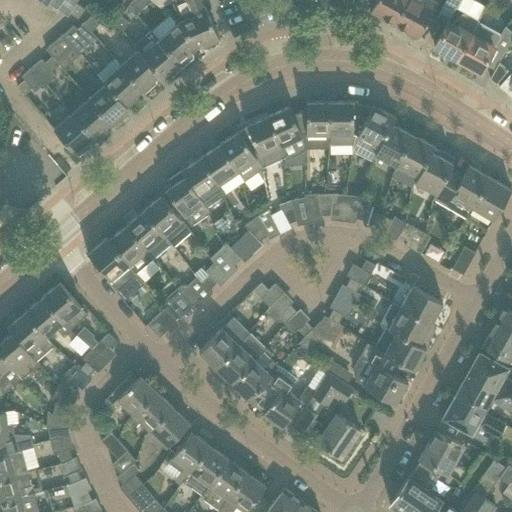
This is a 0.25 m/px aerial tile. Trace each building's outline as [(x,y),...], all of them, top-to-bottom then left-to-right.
[(37,0),(46,6),(49,3),(57,9),(62,0),(37,0)] [(84,9),(72,0),(62,0),(57,9),(67,16),(69,12),(77,18),(84,9)] [(136,14),(142,6),(132,0),(131,0),(126,8),(136,14)] [(205,8),(201,0),(149,0),(159,7),(175,0),(182,17),(183,18),(205,8)] [(394,24),(407,0),(375,0),(370,11),(394,24)] [(418,37),(437,3),(431,0),(423,0),(422,3),(416,0),(407,0),(394,24),(418,37)] [(450,18),(459,0),(445,0),(439,12),(450,18)] [(219,40),(205,8),(183,18),(182,17),(180,19),(175,22),(170,16),(151,31),(157,38),(179,63),(178,64),(181,67),(193,57),(193,54),(192,52),(196,48),(202,45),(204,49),(218,44),(219,40)] [(457,59),(477,22),(479,20),(463,12),(451,23),(448,21),(434,46),(457,59)] [(91,16),(84,22),(91,30),(98,24),(91,16)] [(113,24),(121,30),(127,22),(119,16),(113,24)] [(98,38),(91,30),(84,22),(76,28),(73,25),(63,33),(80,53),(98,38)] [(511,37),(511,31),(506,26),(501,34),(477,22),(457,59),(480,71),(485,61),(495,67),(498,62),(505,50),(511,37)] [(80,53),(63,33),(45,49),(51,56),(58,64),(59,63),(63,68),(80,53)] [(179,63),(157,38),(141,52),(140,53),(158,75),(164,82),(176,72),(176,69),(174,67),(178,64),(179,63)] [(158,75),(140,53),(141,52),(138,49),(119,64),(141,89),(140,90),(144,93),(155,83),(156,80),(154,78),(158,75)] [(51,70),(58,64),(51,56),(44,62),(41,59),(31,67),(44,82),(55,74),(51,70)] [(141,89),(119,64),(114,58),(97,73),(103,79),(102,80),(105,84),(106,83),(127,107),(138,98),(138,95),(137,93),(140,90),(141,89)] [(495,83),(507,70),(498,62),(495,67),(489,78),(495,83)] [(44,82),(31,67),(21,76),(24,79),(17,86),(24,94),(31,88),(34,91),(44,82)] [(511,70),(498,86),(511,97),(511,70)] [(127,107),(106,83),(105,84),(88,98),(109,123),(113,126),(124,117),(124,113),(123,111),(127,107)] [(109,123),(88,98),(71,113),(92,138),(95,141),(106,132),(107,128),(105,126),(109,123)] [(328,133),(328,101),(306,101),(306,110),(292,114),(301,133),(328,133)] [(354,135),(362,104),(352,102),(352,101),(328,101),(328,133),(330,133),(330,145),(352,145),(354,135)] [(375,155),(391,123),(394,116),(372,105),(371,106),(362,104),(354,135),(352,145),(351,150),(372,160),(375,155)] [(301,133),(292,114),(289,106),(266,116),(280,146),(286,159),(304,151),(303,142),(301,137),(302,136),(301,133)] [(92,138),(71,113),(53,128),(77,156),(89,146),(89,143),(88,141),(92,138)] [(280,146),(266,116),(246,125),(246,126),(242,129),(260,163),(272,158),(269,151),(280,146)] [(396,166),(412,134),(391,123),(375,155),(396,166)] [(260,163),(242,129),(238,132),(238,131),(218,144),(237,171),(244,181),(264,168),(260,163)] [(431,151),(432,148),(434,145),(412,134),(396,166),(418,177),(431,151)] [(237,171),(218,144),(199,157),(218,184),(237,171)] [(445,175),(452,162),(455,157),(439,149),(438,151),(432,148),(431,151),(418,177),(415,183),(436,193),(445,175)] [(225,195),(218,184),(199,157),(180,170),(181,171),(199,198),(206,208),(225,195)] [(465,218),(472,206),(489,177),(468,164),(457,182),(445,175),(436,193),(433,199),(465,218)] [(206,208),(199,198),(181,171),(168,179),(171,184),(165,189),(184,216),(191,225),(196,221),(209,212),(206,208)] [(493,219),(507,196),(511,189),(489,177),(472,206),(493,219)] [(330,215),(331,203),(319,203),(317,193),(306,194),(306,197),(305,197),(305,202),(309,222),(321,220),(321,215),(330,215)] [(331,203),(332,193),(317,193),(319,203),(331,203)] [(191,231),(182,219),(160,195),(143,210),(164,234),(171,242),(173,245),(191,231)] [(372,199),(358,195),(357,201),(357,207),(368,211),(372,199)] [(305,202),(305,197),(298,198),(292,199),(294,208),(283,213),(288,223),(296,220),(297,225),(309,222),(305,202)] [(288,223),(283,213),(294,208),(292,199),(289,200),(283,202),(278,204),(281,209),(270,214),(270,215),(280,233),(291,227),(288,223)] [(280,233),(270,215),(270,214),(268,207),(268,208),(266,205),(253,213),(256,216),(259,219),(262,225),(251,232),(259,241),(267,236),(269,239),(280,233)] [(383,215),(381,215),(368,211),(357,207),(356,218),(364,220),(363,225),(376,229),(378,224),(383,215)] [(164,234),(143,210),(126,225),(154,257),(171,242),(164,234)] [(395,240),(398,236),(406,222),(395,215),(393,218),(381,214),(381,215),(383,215),(378,224),(386,229),(384,233),(395,240)] [(259,241),(251,232),(262,225),(259,219),(256,216),(245,225),(248,229),(239,238),(253,253),(263,244),(259,241)] [(415,251),(425,233),(406,222),(398,236),(406,241),(404,245),(415,251)] [(154,257),(126,225),(108,239),(130,264),(135,272),(136,271),(137,272),(154,257)] [(130,264),(108,239),(106,236),(87,253),(108,277),(105,280),(114,290),(135,272),(130,264)] [(239,238),(229,247),(233,250),(226,257),(233,265),(241,258),(244,262),(253,253),(239,238)] [(233,250),(229,247),(225,242),(210,258),(214,262),(214,263),(215,264),(228,277),(237,269),(233,265),(226,257),(233,250)] [(462,274),(475,252),(463,246),(451,268),(462,274)] [(364,285),(375,265),(365,259),(361,268),(352,264),(346,275),(350,277),(359,282),(364,285)] [(215,264),(214,263),(204,271),(208,275),(201,281),(201,282),(208,290),(215,283),(218,286),(228,277),(215,264)] [(212,293),(208,290),(201,282),(201,281),(197,276),(188,285),(181,285),(177,288),(185,297),(192,305),(199,298),(203,302),(212,293)] [(354,291),(359,282),(350,277),(345,286),(354,291)] [(59,281),(41,297),(62,322),(70,329),(87,314),(80,306),(59,281)] [(260,297),(268,289),(261,282),(253,289),(260,297)] [(412,285),(402,303),(400,306),(400,307),(430,324),(442,302),(412,285)] [(185,297),(177,288),(160,303),(163,308),(176,321),(183,314),(186,318),(196,308),(192,305),(185,297)] [(62,322),(41,297),(24,312),(45,337),(56,327),(64,337),(65,336),(69,340),(75,335),(70,329),(62,322)] [(427,329),(430,324),(400,307),(400,306),(392,301),(380,323),(385,326),(388,328),(394,332),(394,331),(418,345),(419,344),(424,347),(432,332),(427,329)] [(285,322),(296,311),(289,304),(278,315),(285,322)] [(511,308),(505,304),(493,325),(511,335),(511,308)] [(278,315),(269,306),(265,312),(272,320),(278,315)] [(159,337),(176,321),(163,308),(147,324),(159,337)] [(309,317),(300,308),(296,311),(285,322),(294,331),(298,328),(305,335),(312,328),(305,321),(309,317)] [(338,323),(343,314),(333,308),(328,317),(338,323)] [(45,337),(24,312),(6,327),(11,332),(36,361),(53,345),(45,337)] [(345,327),(338,323),(328,317),(324,315),(322,319),(312,328),(305,335),(298,344),(310,351),(317,339),(333,348),(345,327)] [(215,367),(249,333),(232,316),(199,351),(215,367)] [(511,335),(493,325),(481,346),(510,362),(511,357),(511,335)] [(426,348),(424,347),(419,344),(418,345),(394,331),(394,332),(388,328),(385,326),(374,347),(397,361),(413,370),(426,348)] [(38,363),(36,361),(11,332),(0,340),(0,353),(10,366),(14,370),(22,378),(38,363)] [(116,340),(108,332),(101,339),(109,347),(116,340)] [(232,383),(263,351),(266,348),(249,333),(215,367),(232,383)] [(391,372),(397,361),(374,347),(367,344),(354,368),(359,373),(362,374),(357,382),(362,385),(395,403),(407,381),(391,372)] [(272,376),(279,366),(272,360),(263,351),(232,383),(249,399),(272,376)] [(507,367),(496,361),(478,351),(467,372),(511,397),(511,381),(502,376),(507,367)] [(0,374),(10,366),(0,353),(0,374)] [(94,369),(86,361),(79,368),(87,376),(94,369)] [(87,376),(79,368),(75,365),(66,374),(71,378),(69,380),(64,388),(73,394),(78,386),(82,389),(91,380),(87,376)] [(298,399),(289,392),(294,385),(298,379),(280,366),(279,366),(272,376),(249,399),(263,411),(262,412),(281,426),(286,419),(293,425),(305,405),(312,394),(315,390),(308,384),(298,399)] [(342,401),(353,387),(347,382),(328,371),(315,390),(312,394),(324,402),(327,405),(334,395),(342,401)] [(511,397),(467,372),(453,397),(482,412),(489,400),(511,412),(510,414),(511,415),(511,397)] [(133,414),(156,391),(139,374),(135,379),(130,374),(107,398),(112,402),(116,398),(132,413),(133,414)] [(74,401),(77,396),(73,394),(64,388),(63,390),(57,387),(51,399),(56,401),(55,403),(53,414),(63,415),(64,415),(66,405),(72,407),(74,401)] [(150,430),(172,406),(156,391),(133,414),(132,413),(125,421),(134,429),(141,422),(150,430)] [(511,429),(482,412),(453,397),(442,417),(471,433),(475,424),(497,436),(499,433),(511,440),(511,429)] [(355,440),(359,434),(356,433),(359,428),(343,417),(337,413),(324,431),(319,428),(322,425),(313,418),(316,413),(305,405),(293,425),(303,432),(304,431),(317,441),(317,442),(314,447),(326,455),(329,450),(340,457),(345,449),(352,439),(355,440)] [(189,423),(172,406),(150,430),(166,446),(189,423)] [(7,435),(6,422),(4,409),(0,409),(0,454),(7,453),(7,454),(17,451),(13,433),(7,435)] [(69,415),(64,415),(63,415),(53,414),(48,410),(46,425),(48,425),(52,427),(68,427),(69,415)] [(52,427),(48,425),(49,434),(50,439),(69,435),(68,427),(52,427)] [(451,464),(460,449),(462,444),(435,429),(420,456),(438,465),(461,480),(468,471),(458,465),(457,467),(451,464)] [(127,450),(110,431),(100,439),(117,459),(127,450)] [(183,481),(205,449),(209,444),(190,431),(171,457),(168,462),(181,472),(175,481),(180,484),(183,481)] [(208,484),(227,458),(209,444),(205,449),(183,481),(191,487),(198,477),(208,484)] [(71,458),(67,449),(57,453),(61,462),(71,458)] [(22,450),(17,451),(7,454),(7,453),(0,454),(0,477),(13,474),(28,470),(22,450)] [(139,470),(133,463),(136,460),(127,450),(117,459),(111,463),(120,473),(124,470),(131,477),(134,474),(139,470)] [(423,487),(438,465),(420,456),(420,457),(421,458),(389,503),(401,511),(431,511),(441,499),(423,487)] [(80,468),(75,457),(71,458),(61,462),(57,464),(63,477),(67,475),(77,470),(80,468)] [(227,497),(246,471),(227,458),(208,484),(201,494),(206,498),(205,500),(218,509),(227,497)] [(511,466),(508,464),(499,477),(509,483),(509,482),(511,481),(511,466)] [(34,492),(28,470),(13,474),(0,477),(0,501),(19,496),(34,492)] [(81,479),(77,470),(67,475),(71,484),(81,479)] [(142,484),(134,474),(131,477),(124,470),(120,473),(116,477),(122,484),(119,487),(127,497),(142,484)] [(265,485),(246,471),(227,497),(218,509),(216,511),(247,511),(244,510),(253,501),(265,485)] [(472,511),(484,496),(495,480),(484,472),(472,488),(456,510),(448,505),(443,511),(472,511)] [(164,507),(142,484),(127,497),(136,507),(140,504),(146,511),(158,511),(163,508),(164,507)] [(292,511),(301,500),(283,487),(264,511),(292,511)] [(91,500),(87,491),(77,496),(81,505),(91,500)] [(39,511),(34,492),(19,496),(0,501),(0,511),(39,511)] [(488,511),(495,504),(484,496),(472,511),(488,511)] [(97,511),(101,509),(96,498),(91,500),(81,505),(77,507),(80,511),(97,511)] [(317,511),(301,500),(292,511),(317,511)]
